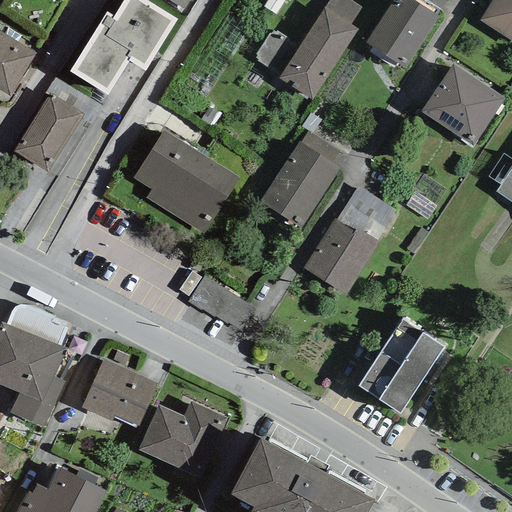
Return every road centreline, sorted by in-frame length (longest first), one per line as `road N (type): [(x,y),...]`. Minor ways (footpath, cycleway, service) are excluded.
road 1 (residential): [(225,375),(459,0)]
road 2 (residential): [(210,0),(43,280)]
road 3 (residential): [(43,280),(225,375)]
road 4 (unknown): [(0,225),(111,82)]
road 5 (residential): [(266,398),(410,484)]
road 6 (residential): [(90,0),(0,140)]
road 7 (residential): [(266,398),(197,511)]
